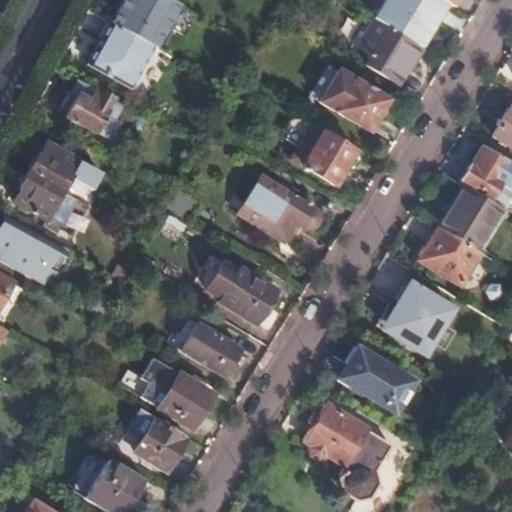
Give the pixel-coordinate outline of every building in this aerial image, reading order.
[(153,48),(155,49),(179,6),(169,0),(122,0),(109,23),(153,48)] [(398,0),(383,26),(416,47),(418,48),(443,7),(432,0),(398,0)] [(432,0),(443,7),(447,9),(452,0),(432,0)] [(383,26),(373,20),(356,48),(370,56),(364,66),(394,84),(416,47),(383,26)] [(153,48),(109,23),(86,63),(131,88),(153,48)] [(316,102),(335,71),(325,65),(306,96),(316,102)] [(384,101),(335,71),(316,102),(364,132),(384,101)] [(120,109),(74,83),(66,98),(73,102),(65,117),(109,142),(119,126),(114,123),(120,109)] [(511,108),(509,107),(491,137),(511,149),(511,108)] [(331,186),(351,153),(295,118),(274,151),(331,186)] [(26,171),(62,191),(79,161),(47,143),(41,154),(37,152),(26,171)] [(460,182),(499,205),(511,185),(501,179),(509,165),(480,148),(460,182)] [(289,225),(299,230),(300,231),(301,231),(302,232),(303,232),(304,232),(305,232),(306,232),(307,232),(308,232),(308,231),(309,231),(310,231),(311,230),(312,230),(312,229),(313,229),(313,228),(314,228),(314,227),(315,226),(315,225),(316,225),(316,224),(316,223),(317,223),(317,222),(317,221),(317,220),(318,220),(318,219),(318,218),(318,217),(317,217),(317,216),(317,215),(317,214),(316,214),(316,213),(316,212),(315,212),(315,211),(314,211),(314,210),(313,210),(313,209),(312,209),(246,168),(232,191),(248,201),(237,217),(279,242),(289,225)] [(45,220),(62,191),(26,171),(17,187),(21,190),(14,202),(45,220)] [(472,251),(498,209),(461,187),(436,229),(472,251)] [(171,196),(163,210),(176,218),(187,200),(173,192),(171,196)] [(0,251),(39,273),(55,246),(13,222),(0,244),(0,251)] [(476,254),(472,251),(436,229),(416,261),(456,285),(465,271),(476,254)] [(477,279),(488,261),(476,254),(465,271),(477,279)] [(215,303),(253,325),(275,291),(237,267),(235,271),(219,262),(203,290),(218,299),(215,303)] [(120,283),(127,271),(117,266),(111,277),(120,283)] [(0,300),(10,284),(0,278),(0,300)] [(407,284),(386,319),(408,332),(402,341),(422,353),(449,310),(407,284)] [(408,332),(386,319),(380,327),(402,341),(408,332)] [(177,350),(221,377),(238,350),(194,322),(177,350)] [(339,381),(395,414),(413,384),(357,351),(339,381)] [(126,370),(118,385),(154,404),(172,369),(150,358),(140,377),(126,370)] [(153,408),(188,430),(210,395),(175,372),(153,408)] [(363,429),(324,405),(300,444),(306,448),(304,452),(305,458),(312,462),(319,461),(322,457),(341,470),(334,481),(337,495),(355,507),(366,505),(376,487),(374,471),(389,448),(362,431),(363,429)] [(110,452),(137,468),(143,458),(163,471),(185,437),(137,409),(110,452)] [(511,428),(511,429),(503,444),(511,450),(511,428)] [(81,498),(104,511),(124,511),(143,483),(105,459),(81,498)] [(24,511),(47,511),(30,502),(24,511)]
